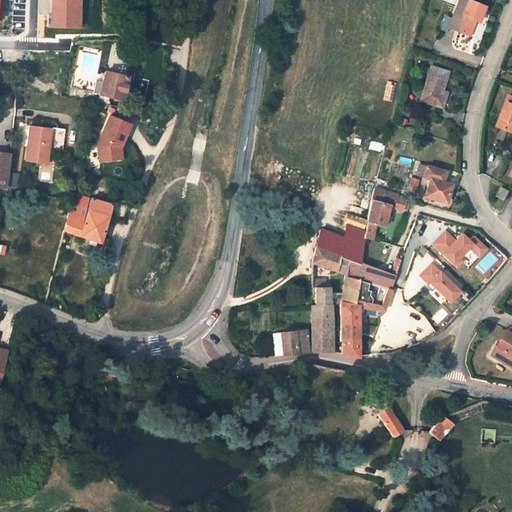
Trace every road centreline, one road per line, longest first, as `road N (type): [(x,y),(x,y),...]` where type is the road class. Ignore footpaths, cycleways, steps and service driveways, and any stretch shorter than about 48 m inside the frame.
road 1 (tertiary): [(261,0),(228,263),(202,322)]
road 2 (residential): [(511,16),(471,132),(479,204),(498,231)]
road 3 (residential): [(450,385),(317,360),(233,365)]
road 4 (track): [(98,335),(121,233),(157,153)]
road 5 (tertiary): [(180,338),(152,344),(98,335),(0,297)]
road 6 (residential): [(511,270),(468,322),(450,385)]
